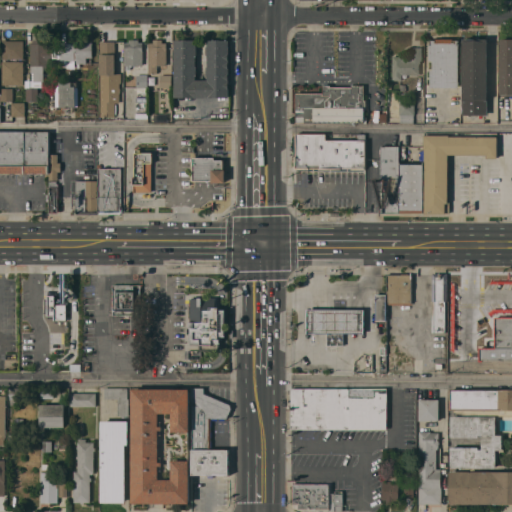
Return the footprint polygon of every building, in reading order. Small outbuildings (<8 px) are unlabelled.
[(458,44),(459,44),(459,87),(431,87),(431,69),(433,69),(433,60),(429,60),(429,44),(430,44),(430,39),(435,39),(435,38),(453,38),(453,39),(458,39),(458,44)] [(487,114),(479,114),(479,116),(469,116),(469,114),(463,114),(463,38),(487,38),(487,114)] [(500,38),(511,38),(511,94),(500,94),(500,38)] [(2,39),(7,39),(7,40),(23,40),(23,84),(2,84),(2,61),(15,61),(16,58),(2,58),(2,39)] [(48,67),(48,70),(44,70),(44,81),(42,81),(42,87),(38,87),(38,100),(27,100),(27,88),(26,88),(26,80),(34,80),(34,72),(31,72),(31,43),(33,43),(33,39),(44,39),(44,42),(58,42),(58,67),(48,67)] [(58,42),(81,42),(81,39),(88,39),(88,42),(92,42),(92,60),(74,60),(74,67),(58,67),(58,42)] [(143,65),(130,65),(130,69),(126,69),(126,65),(125,65),(125,42),(130,42),(130,39),(139,39),(139,42),(143,42),(143,65)] [(167,66),(161,66),(161,64),(157,64),(158,73),(149,73),(149,42),(153,42),(153,39),(162,39),(163,42),(167,42),(167,66)] [(229,97),(175,97),(175,39),(196,39),(196,46),(197,46),(197,54),(196,54),(196,66),(197,66),(197,75),(196,75),(196,79),(208,80),(208,75),(207,75),(207,66),(208,66),(208,55),(207,55),(207,46),(208,46),(208,40),(229,40),(229,97)] [(101,41),(116,41),(116,52),(117,52),(117,58),(114,58),(114,73),(121,73),(121,82),(119,82),(119,87),(120,88),(121,89),(120,92),(119,93),(119,102),(115,102),(115,104),(117,104),(116,114),(115,114),(115,116),(101,116),(101,41)] [(422,46),(422,60),(421,60),(421,63),(419,63),(419,74),(402,74),(402,80),(392,80),(393,56),(409,56),(409,46),(422,46)] [(148,87),(137,87),(137,74),(148,74),(148,87)] [(160,87),(160,74),(171,74),(171,87),(171,88),(166,88),(166,87),(160,87)] [(60,107),(60,81),(76,80),(76,106),(60,107)] [(323,93),(323,85),(330,85),(330,87),(352,87),(352,85),(364,85),(364,100),(365,100),(365,110),(364,110),(364,116),(367,116),(367,122),(296,122),(296,93),(323,93)] [(13,88),(13,100),(1,100),(1,88),(13,88)] [(400,95),(414,95),(413,101),(415,101),(415,114),(414,114),(414,122),(400,122),(400,114),(399,114),(400,95)] [(25,102),(25,116),(12,116),(12,102),(25,102)] [(0,130),(49,131),(49,173),(0,172),(0,130)] [(70,131),(82,130),(82,151),(70,151),(70,145),(70,131)] [(70,145),(58,145),(58,131),(70,131),(70,145)] [(358,133),(364,133),(364,169),(295,169),(295,156),(296,156),(296,133),(326,133),(326,141),(358,141),(358,140),(358,133)] [(449,137),(496,137),(496,157),(487,157),(487,154),(448,154),(448,201),(450,201),(450,213),(425,213),(425,149),(424,149),(424,134),(449,134),(449,137)] [(99,175),(84,175),(84,142),(98,142),(98,168),(99,175)] [(381,212),(381,145),(398,145),(398,163),(398,212),(381,212)] [(152,191),(134,191),(134,184),(133,184),(133,176),(135,176),(135,152),(136,152),(136,149),(141,149),(141,152),(152,152),(152,191)] [(58,162),(61,162),(61,171),(58,171),(58,179),(49,179),(49,153),(58,153),(58,162)] [(215,157),(215,159),(224,159),(224,169),(225,169),(225,182),(212,182),(212,180),(193,180),(193,157),(215,157)] [(398,212),(398,163),(423,163),(424,212),(398,212)] [(98,168),(122,168),(122,212),(99,213),(99,180),(99,175),(98,168)] [(49,181),(57,180),(57,183),(58,212),(50,212),(49,181)] [(99,213),(76,213),(76,180),(99,180),(99,213)] [(409,275),(412,275),(412,304),(388,304),(388,275),(390,275),(390,273),(398,273),(398,275),(402,275),(402,273),(409,273),(409,275)] [(448,301),(445,301),(445,332),(432,331),(433,315),(434,315),(434,300),(432,300),(433,273),(448,273),(448,275),(448,301)] [(60,305),(60,338),(56,338),(56,350),(81,350),(81,275),(66,275),(66,305),(60,305)] [(450,276),(466,276),(466,304),(461,303),(461,333),(449,333),(450,303),(450,276)] [(113,284),(141,284),(141,297),(134,297),(134,315),(113,315),(113,284)] [(386,320),(376,320),(376,294),(387,294),(386,320)] [(46,318),(65,318),(66,305),(54,305),(54,295),(46,295),(46,318)] [(217,298),(217,306),(219,306),(219,309),(226,309),(225,335),(223,335),(223,339),(220,339),(220,350),(200,350),(200,344),(191,344),(191,327),(190,327),(191,312),(190,312),(190,306),(191,306),(191,298),(217,298)] [(365,309),(365,333),(344,333),(344,345),(328,345),(328,332),(307,332),(307,308),(365,309)] [(511,360),(483,360),(483,361),(479,361),(479,347),(495,347),(495,316),(501,316),(501,310),(511,310),(511,360)] [(31,335),(31,369),(56,369),(56,350),(56,338),(56,335),(31,335)] [(21,388),(21,399),(20,399),(20,405),(10,405),(10,399),(9,399),(9,388),(21,388)] [(54,398),(40,398),(41,388),(54,388),(54,398)] [(128,388),(128,398),(129,398),(129,415),(118,415),(118,398),(105,398),(105,388),(128,388)] [(190,388),(190,431),(172,431),(172,413),(159,413),(159,421),(162,421),(162,434),(159,434),(159,457),(162,457),(162,470),(159,470),(159,479),(172,479),(172,460),(190,460),(190,503),(132,503),(132,388),(190,388)] [(193,450),(194,389),(204,389),(204,393),(230,404),(231,407),(227,418),(225,418),(225,419),(220,419),(220,418),(218,418),(218,419),(212,419),(212,418),(211,418),(211,419),(211,420),(213,420),(213,426),(211,426),(211,431),(212,431),(212,436),(211,436),(211,440),(212,440),(212,450),(193,450)] [(387,389),(387,429),(293,429),(293,389),(387,389)] [(511,503),(449,503),(449,471),(451,471),(451,446),(479,446),(479,449),(482,449),(482,434),(479,434),(479,437),(451,437),(451,416),(463,416),(463,411),(454,411),(454,409),(450,409),(450,407),(451,407),(451,389),(511,389),(511,503)] [(96,392),(96,406),(70,406),(70,392),(96,392)] [(439,398),(439,420),(419,420),(419,398),(439,398)] [(59,404),(65,404),(65,427),(59,427),(40,426),(40,404),(59,404)] [(129,420),(129,444),(126,444),(126,502),(102,502),(102,420),(129,420)] [(419,431),(421,431),(421,430),(425,430),(431,431),(431,432),(439,432),(439,447),(438,447),(438,448),(437,448),(437,468),(441,468),(441,485),(442,485),(442,503),(426,503),(426,508),(420,508),(420,503),(419,503),(419,431)] [(74,471),(78,471),(78,458),(77,458),(77,455),(78,455),(78,441),(79,441),(79,438),(86,438),(86,441),(94,442),(94,447),(96,447),(96,450),(94,450),(94,472),(93,472),(93,474),(90,474),(90,477),(92,477),(92,480),(90,480),(90,502),(84,502),(84,503),(81,503),(81,502),(74,502),(74,471)] [(43,451),(43,440),(52,441),(52,451),(43,451)] [(229,450),(229,474),(213,474),(213,477),(208,477),(208,474),(193,474),(193,450),(212,450),(229,450)] [(389,480),(389,468),(400,469),(398,500),(395,500),(395,504),(387,503),(387,499),(382,499),(383,480),(389,480)] [(58,502),(41,502),(41,472),(42,472),(42,469),(48,469),(48,472),(49,472),(49,479),(50,479),(50,473),(58,473),(58,502)] [(59,480),(67,480),(67,496),(59,496),(59,480)] [(294,483),(330,483),(330,493),(343,493),(343,511),(302,510),(302,508),(299,508),(299,503),(294,503),(294,483)] [(414,497),(405,496),(405,483),(414,483),(414,497)]
